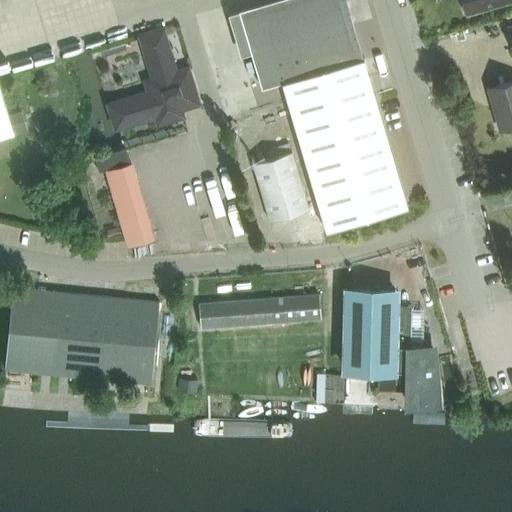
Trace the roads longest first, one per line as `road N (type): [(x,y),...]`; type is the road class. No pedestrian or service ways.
road 1 (unclassified): [(0,254),(119,271),(339,252),(450,221)]
road 2 (unclassified): [(450,221),(385,0)]
road 3 (unclassified): [(488,345),(450,221)]
